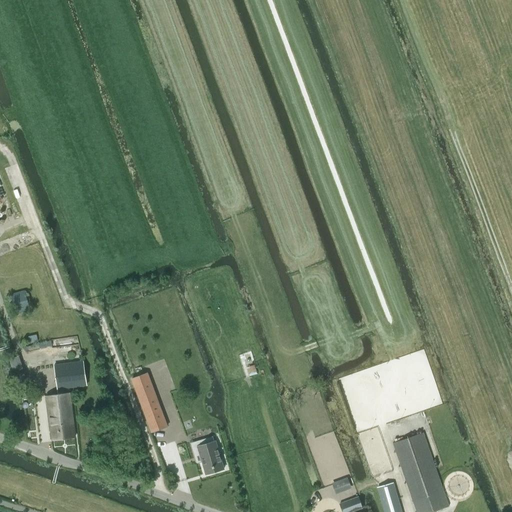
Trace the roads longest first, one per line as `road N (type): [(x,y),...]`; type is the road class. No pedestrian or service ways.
road 1 (track): [(511,371),(370,0)]
road 2 (residential): [(206,511),(0,438)]
